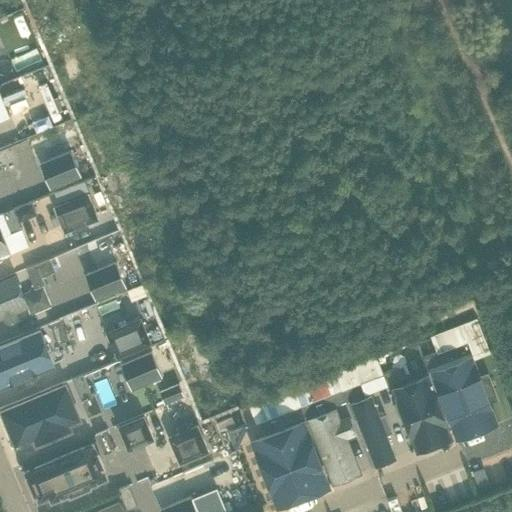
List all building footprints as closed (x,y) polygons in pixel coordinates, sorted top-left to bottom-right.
[(0,118),(10,114),(0,89),(0,118)] [(70,150),(41,162),(51,188),(81,176),(70,150)] [(83,182),(53,193),(57,204),(87,192),(83,182)] [(90,193),(56,206),(65,228),(99,215),(90,193)] [(32,202),(12,209),(17,222),(37,214),(32,202)] [(0,214),(0,228),(10,253),(27,246),(17,222),(12,209),(0,214)] [(0,256),(10,253),(0,228),(0,256)] [(47,258),(26,267),(35,289),(42,286),(46,284),(42,276),(56,270),(50,257),(47,258)] [(116,260),(86,273),(97,298),(126,286),(116,260)] [(0,317),(4,316),(27,306),(22,294),(14,276),(0,282),(0,317)] [(141,316),(105,331),(116,357),(152,343),(151,340),(141,316)] [(476,317),(430,335),(431,337),(436,352),(467,340),(474,358),(490,352),(476,317)] [(63,330),(59,319),(49,323),(58,344),(67,340),(63,330)] [(0,384),(36,370),(53,363),(39,330),(0,345),(0,384)] [(151,350),(122,362),(132,388),(162,376),(151,350)] [(375,355),(338,369),(350,400),(354,398),(362,395),(386,385),(382,374),(375,355)] [(496,422),(478,375),(471,358),(433,372),(457,437),(496,422)] [(402,366),(382,374),(386,385),(407,378),(402,366)] [(338,369),(295,386),(307,416),(350,400),(338,369)] [(83,375),(83,374),(72,379),(88,416),(101,410),(94,392),(91,393),(87,384),(83,375)] [(393,387),(389,389),(412,449),(414,450),(443,438),(444,436),(421,376),(393,387)] [(65,384),(1,411),(16,446),(33,439),(36,445),(71,430),(69,424),(80,420),(65,384)] [(178,385),(159,393),(164,405),(183,398),(178,385)] [(295,386),(251,403),(263,434),(307,416),(295,386)] [(356,401),(352,402),(375,462),(394,455),(372,395),(364,398),(362,395),(354,398),(356,401)] [(360,472),(347,439),(335,409),(308,419),(333,483),(360,472)] [(145,415),(120,425),(129,447),(154,437),(145,415)] [(303,421),(253,441),(278,505),(328,485),(303,421)] [(246,426),(245,423),(227,431),(229,434),(234,446),(235,448),(236,447),(235,446),(245,426),(246,426)] [(199,425),(170,437),(181,463),(209,451),(199,425)] [(114,450),(106,430),(108,429),(107,428),(95,433),(95,434),(96,434),(104,454),(114,450)] [(57,457),(25,470),(27,474),(25,474),(26,476),(28,475),(35,493),(33,494),(34,496),(36,495),(37,499),(48,495),(50,500),(67,493),(68,494),(69,493),(69,492),(87,485),(87,486),(89,485),(88,484),(106,477),(103,468),(104,468),(97,450),(95,451),(92,442),(83,446),(82,444),(56,455),(57,457)] [(137,505),(128,485),(118,489),(127,510),(137,505)] [(196,511),(190,497),(161,509),(161,511),(196,511)] [(121,511),(118,502),(93,511),(121,511)]
